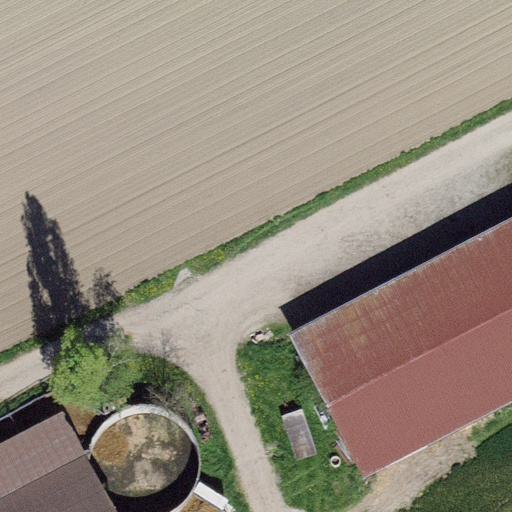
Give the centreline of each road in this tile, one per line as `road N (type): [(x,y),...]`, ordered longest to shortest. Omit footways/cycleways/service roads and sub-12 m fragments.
road 1 (track): [(0,398),(511,133)]
road 2 (track): [(270,511),(185,302)]
